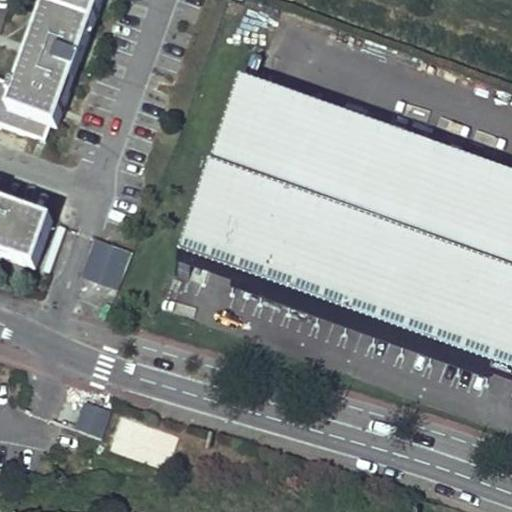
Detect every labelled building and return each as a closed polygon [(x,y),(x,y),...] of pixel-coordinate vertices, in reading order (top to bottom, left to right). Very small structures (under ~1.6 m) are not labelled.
[(0,80),(0,125),(43,140),(48,126),(54,128),(99,0),(40,0),(10,83),(0,80)] [(511,178),(244,81),(181,255),(511,375),(511,178)] [(51,226),(0,207),(0,256),(12,262),(12,264),(34,272),(51,226)] [(95,242),(83,279),(119,291),(131,254),(95,242)] [(511,375),(181,255),(174,274),(511,396),(511,375)] [(106,450),(131,459),(144,424),(87,402),(76,432),(108,444),(106,450)]
